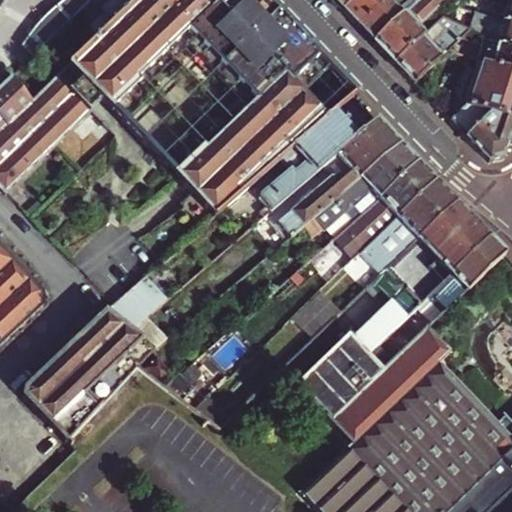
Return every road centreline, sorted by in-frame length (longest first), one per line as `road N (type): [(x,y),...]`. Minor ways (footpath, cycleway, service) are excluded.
road 1 (tertiary): [(500,215),(293,0)]
road 2 (residential): [(0,222),(73,298),(0,379)]
road 3 (unknown): [(93,497),(125,464),(151,458),(168,463),(215,511)]
road 4 (unknown): [(73,298),(177,202)]
